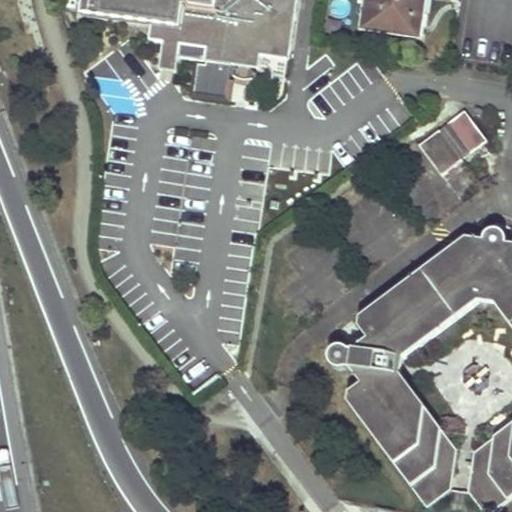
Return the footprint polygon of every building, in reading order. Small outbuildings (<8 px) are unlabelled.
[(289,59),(297,0),(84,0),(82,16),(152,25),(150,40),(164,42),(162,58),(178,60),(178,58),(206,62),(206,65),(197,64),(193,96),(228,100),(232,70),(236,71),(235,78),(237,79),(239,80),(241,81),(243,82),(246,82),(248,82),(250,82),(252,81),(254,81),(255,80),(256,73),(261,74),(263,56),(289,59)] [(367,0),(364,29),(420,37),(423,13),(415,12),(416,0),(367,0)] [(425,0),(416,0),(415,12),(423,13),(425,0)] [(176,74),(178,60),(162,58),(160,72),(176,74)] [(465,111),(449,123),(471,153),(487,140),(465,111)] [(441,129),(420,146),(442,176),(463,159),(441,129)] [(451,489),(457,451),(443,432),(426,409),(401,375),(403,357),(478,302),(496,304),(511,326),(511,424),(511,425),(492,440),(474,454),(469,494),(481,511),(495,511),(504,505),(511,498),(511,251),(502,250),(502,247),(500,242),(496,238),(491,236),(486,237),(482,241),(480,246),(462,243),(360,317),(358,327),(367,338),(365,353),(348,351),(345,349),(341,348),(336,349),(332,352),(330,355),(329,361),(330,366),(332,369),(335,371),(339,372),(343,372),(345,371),(349,368),(363,370),(361,384),(349,393),(349,403),(395,466),(412,489),(427,510),(451,489)]
